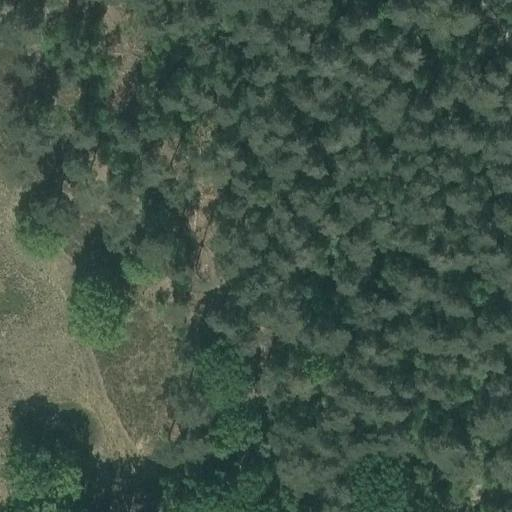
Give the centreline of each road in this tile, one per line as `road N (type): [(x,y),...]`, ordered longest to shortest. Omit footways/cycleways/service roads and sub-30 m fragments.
road 1 (track): [(128,511),(200,492),(271,500),(296,511)]
road 2 (track): [(373,511),(511,469)]
